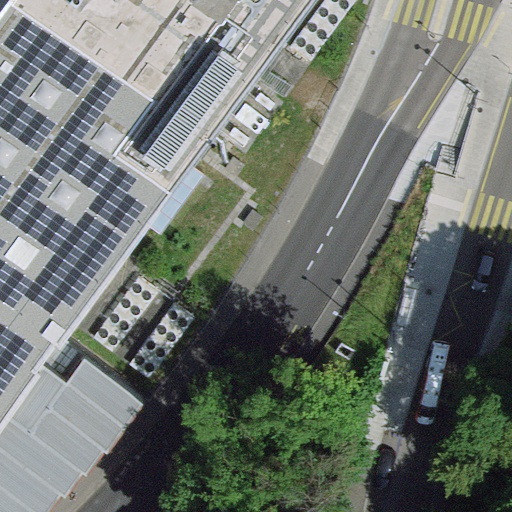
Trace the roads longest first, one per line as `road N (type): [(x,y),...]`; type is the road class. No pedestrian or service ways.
road 1 (secondary): [(125,511),(261,348),(378,141)]
road 2 (residential): [(511,172),(406,511)]
road 3 (secondary): [(378,141),(484,0)]
road 4 (secondary): [(421,0),(378,141)]
